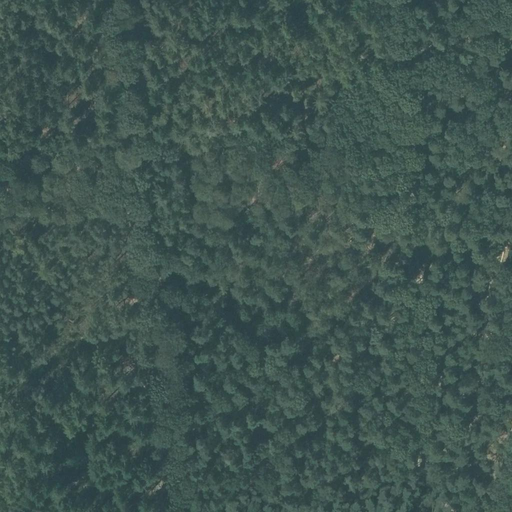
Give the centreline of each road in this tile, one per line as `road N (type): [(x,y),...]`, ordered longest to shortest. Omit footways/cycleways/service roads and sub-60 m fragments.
road 1 (track): [(390,0),(419,296),(417,511)]
road 2 (track): [(173,511),(143,207),(0,217)]
road 3 (track): [(418,471),(473,378),(511,219)]
road 4 (track): [(143,207),(113,0)]
